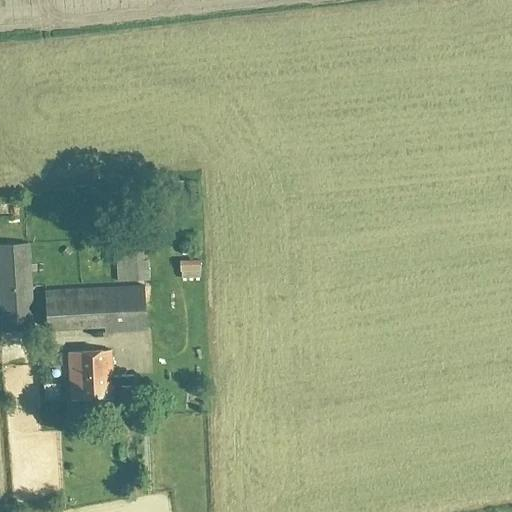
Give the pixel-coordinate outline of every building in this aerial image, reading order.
[(158,179),(158,210),(183,210),(184,180),(158,179)] [(0,282),(3,331),(34,329),(29,243),(0,244),(0,282)] [(148,259),(117,261),(118,281),(150,279),(148,259)] [(106,331),(148,329),(145,285),(46,291),(48,329),(106,325),(106,331)] [(122,413),(138,412),(136,380),(132,380),(132,374),(115,375),(113,349),(71,351),(74,399),(116,397),(115,386),(121,385),(122,413)]
